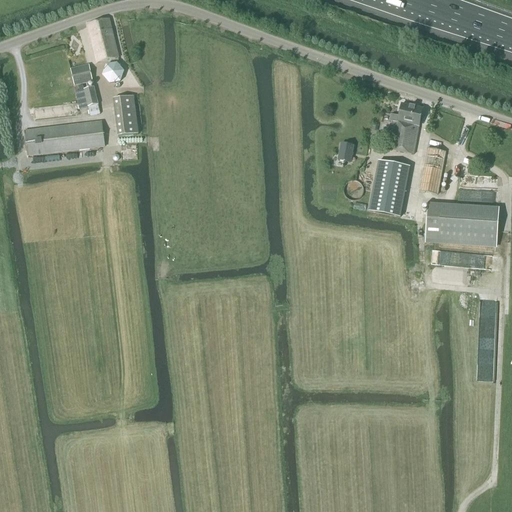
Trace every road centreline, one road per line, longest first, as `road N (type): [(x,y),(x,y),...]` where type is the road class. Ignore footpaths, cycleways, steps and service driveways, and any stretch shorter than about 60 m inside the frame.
road 1 (unclassified): [(511,125),(155,3),(0,48)]
road 2 (track): [(471,110),(458,151),(498,174),(506,189),(495,473),(461,511)]
road 3 (track): [(154,142),(190,511)]
